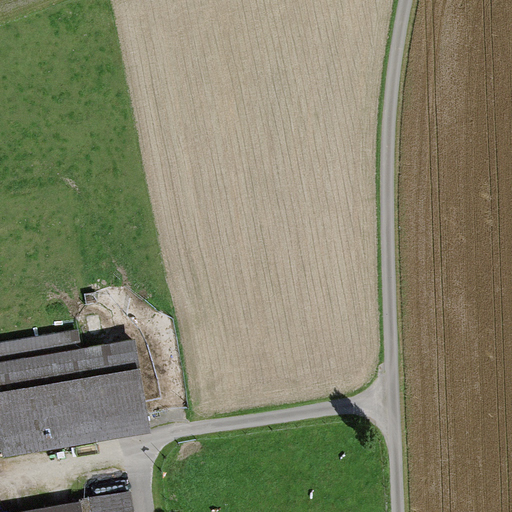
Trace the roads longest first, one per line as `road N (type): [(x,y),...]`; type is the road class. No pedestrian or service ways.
road 1 (track): [(396,511),(388,161),(407,0)]
road 2 (track): [(148,511),(143,467),(168,435),(391,398)]
road 3 (track): [(0,487),(147,454)]
